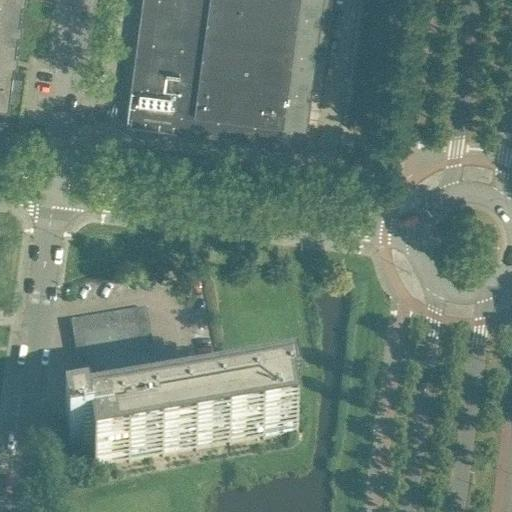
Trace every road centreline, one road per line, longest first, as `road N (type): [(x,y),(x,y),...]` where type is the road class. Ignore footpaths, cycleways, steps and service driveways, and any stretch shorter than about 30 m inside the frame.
road 1 (residential): [(416,236),(53,193)]
road 2 (residential): [(53,193),(19,511)]
road 3 (tertiary): [(438,288),(406,511)]
road 4 (tertiary): [(455,511),(483,293)]
road 5 (tertiary): [(471,0),(449,198)]
road 6 (residential): [(53,193),(79,0)]
